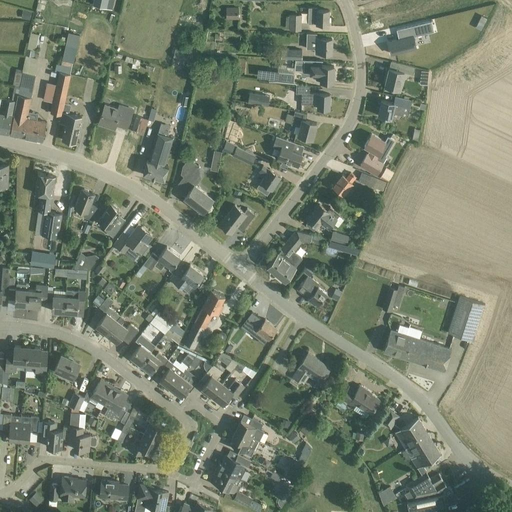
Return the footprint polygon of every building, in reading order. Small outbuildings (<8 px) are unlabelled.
[(239,7),(226,7),(226,19),(239,19),(239,7)] [(317,7),(309,7),(308,23),(316,23),(316,24),(328,24),(329,10),(317,10),(317,7)] [(301,15),(290,14),(289,17),(286,17),(286,29),(300,30),(301,15)] [(398,42),(388,45),(391,56),(415,50),(413,39),(432,34),(430,24),(396,33),(398,42)] [(13,119),(10,134),(43,141),(46,122),(26,118),(38,58),(33,57),(34,50),(35,50),(39,34),(30,33),(23,70),(22,70),(19,87),(16,103),(13,119)] [(332,39),(322,38),(321,38),(316,38),(316,33),(307,33),(307,48),(315,49),(315,53),(331,53),(332,39)] [(202,45),(191,42),(189,50),(175,47),(173,58),(182,60),(181,64),(197,67),(202,45)] [(74,68),(79,46),(67,43),(62,65),(74,68)] [(273,46),(263,45),(262,54),(272,55),(273,46)] [(302,50),(281,49),(281,58),(301,59),(302,50)] [(334,66),(321,65),(321,61),(296,60),(295,70),(301,71),(301,75),(316,76),(316,80),(321,80),(321,81),(333,82),(334,66)] [(415,67),(408,65),(399,63),(397,70),(389,68),(385,85),(400,89),(404,72),(413,74),(415,67)] [(19,87),(22,70),(16,69),(13,84),(14,85),(11,100),(3,99),(1,113),(0,113),(0,132),(10,134),(13,119),(16,103),(19,87)] [(62,72),(61,72),(56,93),(67,96),(72,75),(62,72)] [(294,74),(277,72),(277,80),(293,81),(294,74)] [(310,85),(296,84),(296,92),(302,93),(302,103),(318,104),(318,108),(329,109),(330,94),(309,93),(310,85)] [(54,89),(46,88),(44,100),(51,101),(54,89)] [(250,92),(248,102),(268,105),(270,96),(250,92)] [(67,96),(56,93),(51,113),(61,115),(62,112),(63,112),(64,108),(67,96)] [(411,99),(405,98),(396,95),(394,103),(381,100),(378,115),(391,118),(392,113),(400,114),(401,111),(408,113),(411,99)] [(98,123),(107,126),(115,129),(116,125),(127,128),(134,109),(119,104),(117,108),(105,104),(98,123)] [(188,106),(177,105),(175,121),(186,123),(188,106)] [(306,114),(297,111),(294,110),(291,124),(300,127),(298,134),(312,138),(317,123),(305,120),(306,114)] [(63,112),(62,112),(61,115),(59,122),(66,124),(62,140),(76,143),(82,116),(63,112)] [(145,134),(150,118),(143,116),(138,132),(145,134)] [(169,129),(160,126),(158,132),(167,135),(169,129)] [(148,159),(146,165),(143,174),(163,181),(168,165),(165,164),(173,137),(167,135),(158,132),(149,159),(148,159)] [(394,140),(388,136),(385,141),(372,134),(364,146),(372,151),(369,155),(367,153),(360,165),(377,174),(383,163),(376,158),(379,152),(385,155),(394,140)] [(294,142),(285,139),(277,136),(273,144),(281,147),(277,158),(290,163),(289,165),(296,168),(297,165),(298,166),(302,153),(292,150),(294,142)] [(251,164),(255,155),(236,146),(232,155),(251,164)] [(214,150),(210,170),(218,171),(222,152),(214,150)] [(185,176),(179,184),(189,191),(185,195),(184,197),(203,211),(209,204),(213,199),(194,184),(200,178),(199,175),(198,166),(189,158),(183,166),(181,174),(185,176)] [(0,185),(8,186),(8,175),(9,165),(0,164),(0,185)] [(280,176),(272,170),(269,169),(263,165),(259,172),(265,176),(261,182),(272,189),(280,176)] [(382,176),(391,180),(396,170),(387,166),(382,176)] [(351,182),(356,176),(351,172),(346,178),(342,175),(333,187),(343,194),(352,183),(351,182)] [(383,191),(386,181),(361,172),(357,181),(383,191)] [(55,176),(38,173),(35,193),(41,194),(52,196),(55,176)] [(95,194),(82,189),(74,207),(81,210),(83,214),(85,215),(85,217),(92,220),(98,207),(91,204),(95,194)] [(52,196),(41,194),(38,210),(45,211),(50,212),(52,196)] [(19,200),(18,213),(30,214),(32,202),(19,200)] [(122,212),(110,204),(99,220),(105,224),(104,225),(104,230),(107,231),(106,232),(113,237),(120,227),(114,223),(122,212)] [(319,204),(307,219),(309,221),(306,224),(313,230),(314,229),(314,230),(320,222),(329,229),(333,223),(338,226),(344,219),(339,216),(340,214),(330,207),(327,210),(319,204)] [(255,214),(247,208),(244,212),(235,205),(220,224),(231,233),(238,224),(244,229),(255,214)] [(50,212),(45,211),(42,234),(42,235),(58,237),(62,214),(50,212)] [(115,244),(123,250),(133,259),(140,250),(145,254),(151,246),(146,242),(152,235),(138,224),(129,237),(123,233),(115,244)] [(309,242),(312,234),(296,230),(287,242),(288,242),(282,250),(281,249),(267,265),(285,280),(302,259),(294,251),(301,242),(309,243),(309,242)] [(332,231),(330,239),(346,244),(349,236),(332,231)] [(312,234),(309,242),(321,245),(322,243),(323,239),(323,237),(312,234)] [(152,252),(146,260),(143,264),(151,270),(155,265),(161,269),(165,263),(171,268),(177,261),(176,261),(180,256),(167,246),(158,257),(152,252)] [(55,255),(32,251),(31,264),(53,267),(55,255)] [(80,253),(74,269),(76,270),(76,269),(90,270),(99,257),(95,254),(86,256),(80,253)] [(178,269),(172,277),(171,278),(189,292),(194,284),(195,285),(203,274),(190,264),(183,273),(178,269)] [(3,267),(3,275),(2,288),(9,289),(10,267),(3,267)] [(320,285),(312,279),(308,275),(297,289),(308,298),(307,300),(309,301),(310,300),(317,306),(327,293),(318,286),(320,285)] [(98,282),(103,286),(106,281),(102,277),(98,282)] [(119,279),(116,284),(122,288),(125,283),(119,279)] [(15,304),(27,305),(29,289),(28,289),(28,284),(16,283),(15,304)] [(29,289),(27,305),(40,306),(41,302),(46,303),(47,289),(48,285),(36,284),(35,290),(29,289)] [(405,287),(398,285),(396,290),(389,288),(382,309),(390,312),(392,305),(398,306),(405,287)] [(54,290),(47,289),(46,303),(53,303),(52,311),(65,312),(66,296),(54,295),(54,290)] [(211,289),(207,298),(203,306),(184,343),(194,349),(214,312),(218,314),(223,305),(221,303),(225,297),(211,289)] [(337,301),(342,292),(336,289),(331,297),(337,301)] [(85,291),(66,290),(66,291),(66,296),(65,312),(77,313),(78,305),(84,305),(85,291)] [(96,325),(106,333),(120,316),(109,306),(113,300),(108,296),(99,307),(106,312),(96,325)] [(460,296),(448,333),(473,341),(485,304),(460,296)] [(165,334),(168,329),(174,322),(159,310),(150,322),(165,334)] [(125,319),(120,316),(106,333),(117,341),(120,337),(128,343),(138,330),(130,324),(127,327),(122,323),(125,319)] [(257,316),(252,322),(258,327),(255,329),(261,334),(257,340),(264,345),(277,328),(265,319),(263,321),(257,316)] [(250,328),(244,324),(237,334),(242,338),(248,331),(250,328)] [(168,329),(165,334),(170,338),(171,337),(179,344),(181,337),(173,331),(172,332),(168,329)] [(450,347),(391,329),(384,352),(444,371),(451,349),(449,348),(450,347)] [(249,342),(253,336),(248,331),(242,338),(249,342)] [(131,356),(141,364),(150,352),(141,344),(131,356)] [(26,363),(28,346),(15,345),(14,351),(7,350),(6,369),(4,369),(3,383),(7,385),(8,373),(10,373),(10,370),(16,371),(16,362),(26,363)] [(28,346),(26,363),(26,370),(36,371),(35,372),(46,373),(47,353),(40,353),(41,347),(28,346)] [(218,358),(227,365),(230,360),(232,359),(233,357),(222,351),(218,358)] [(155,355),(150,352),(141,364),(151,372),(153,370),(157,373),(168,359),(158,352),(155,355)] [(317,387),(323,377),(329,369),(318,362),(319,360),(308,352),(298,367),(299,367),(293,376),(303,383),(309,374),(313,377),(310,382),(317,387)] [(189,363),(193,359),(187,354),(184,359),(189,363)] [(61,355),(57,364),(54,369),(73,377),(80,363),(61,355)] [(183,371),(168,359),(157,373),(162,377),(160,379),(170,388),(180,375),(183,371)] [(199,363),(193,359),(189,363),(195,368),(199,363)] [(231,372),(234,368),(238,363),(232,359),(230,360),(225,367),(231,372)] [(180,367),(185,370),(189,365),(183,361),(180,367)] [(243,368),(238,363),(234,368),(240,372),(243,368)] [(202,387),(212,396),(222,383),(216,379),(222,371),(213,364),(209,370),(213,373),(202,387)] [(254,375),(257,371),(247,364),(244,368),(254,375)] [(180,375),(170,388),(181,396),(191,384),(180,375)] [(84,397),(83,399),(88,402),(89,401),(96,405),(98,401),(104,404),(114,386),(101,379),(93,392),(88,389),(83,397),(84,397)] [(222,383),(212,396),(223,404),(231,394),(236,398),(244,386),(235,379),(228,388),(222,383)] [(349,386),(343,395),(341,398),(354,406),(356,403),(371,412),(379,399),(368,392),(368,391),(360,385),(356,391),(349,386)] [(24,386),(24,390),(44,398),(45,393),(39,391),(39,392),(24,386)] [(114,386),(104,404),(110,407),(106,413),(114,418),(115,417),(119,419),(125,410),(120,407),(128,394),(114,386)] [(71,401),(69,405),(79,409),(83,399),(84,397),(83,397),(74,393),(71,401)] [(125,425),(130,427),(138,409),(133,407),(125,425)] [(389,409),(380,421),(390,429),(399,416),(389,409)] [(80,413),(71,412),(69,439),(75,439),(74,449),(89,450),(89,445),(94,445),(95,436),(90,436),(90,435),(82,434),(83,428),(78,427),(80,413)] [(11,414),(4,413),(2,429),(9,430),(9,439),(19,440),(21,422),(21,416),(11,415),(11,414)] [(129,415),(125,413),(120,422),(123,424),(129,415)] [(241,420),(236,429),(252,436),(259,440),(264,431),(260,429),(262,423),(244,414),(241,420)] [(31,423),(21,422),(19,440),(29,441),(30,432),(37,432),(37,431),(38,421),(39,416),(31,415),(31,423)] [(410,445),(429,434),(418,417),(400,428),(406,439),(401,442),(405,449),(410,445)] [(43,422),(42,430),(42,432),(41,440),(47,441),(46,446),(61,448),(63,430),(56,429),(56,427),(54,427),(54,422),(43,421),(43,422)] [(144,434),(158,441),(164,429),(150,422),(144,434)] [(130,427),(125,425),(121,431),(127,434),(130,427)] [(252,436),(236,429),(231,439),(240,443),(236,449),(251,456),(254,449),(248,445),(252,436)] [(158,441),(144,434),(140,440),(136,438),(134,443),(130,441),(127,448),(143,455),(146,450),(152,453),(158,441)] [(429,434),(410,445),(416,455),(412,458),(418,468),(441,454),(429,434)] [(298,460),(304,463),(312,448),(306,442),(298,460)] [(220,467),(236,475),(241,478),(250,460),(239,454),(236,459),(226,454),(220,467)] [(236,475),(220,467),(218,466),(211,480),(237,493),(234,498),(259,511),(262,506),(251,500),(252,498),(237,490),(239,485),(233,482),(236,475)] [(273,472),(271,477),(279,481),(281,476),(273,472)] [(426,472),(418,477),(406,484),(415,500),(407,502),(409,511),(446,511),(443,494),(443,491),(447,488),(439,473),(429,478),(426,472)] [(62,476),(61,486),(61,494),(63,494),(62,500),(73,501),(73,495),(85,496),(86,480),(77,479),(77,480),(73,480),(73,477),(62,476)] [(102,480),(101,490),(100,497),(127,499),(128,485),(118,484),(118,481),(102,480)] [(285,501),(286,498),(293,484),(284,480),(277,497),(285,501)] [(51,483),(49,499),(57,500),(58,484),(51,483)] [(153,486),(140,484),(134,511),(144,511),(146,505),(165,509),(168,491),(152,488),(153,486)] [(389,486),(379,492),(384,504),(396,496),(389,486)] [(180,511),(179,511),(215,511),(211,510),(211,509),(197,502),(194,508),(193,510),(189,508),(191,506),(184,503),(180,511)]
